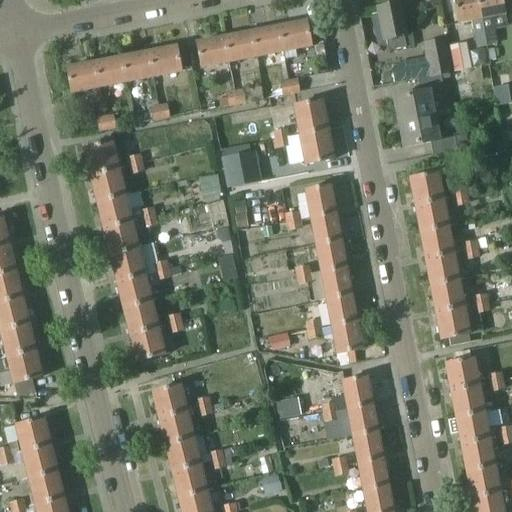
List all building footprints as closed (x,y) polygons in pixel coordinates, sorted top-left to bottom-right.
[(482,21),(478,0),(453,0),(458,25),(472,23),(476,49),(487,47),(482,21)] [(506,17),(506,16),(502,0),(478,0),(482,21),(506,17)] [(408,37),(402,4),(377,9),(383,42),(387,41),(389,52),(407,49),(405,37),(408,37)] [(308,23),(279,29),(284,53),(313,48),(308,23)] [(284,53),(279,29),(252,34),(257,59),(284,53)] [(494,31),(484,32),(487,47),(497,45),(494,31)] [(225,39),(229,64),(257,59),(252,34),(225,39)] [(229,64),(225,39),(197,44),(202,69),(229,64)] [(452,73),(445,41),(424,45),(431,77),(452,73)] [(466,45),(450,48),(454,69),(470,66),(466,45)] [(149,53),(154,78),(182,73),(177,48),(149,53)] [(127,84),(154,78),(149,53),(122,59),(127,84)] [(122,59),(95,64),(99,89),(127,84),(122,59)] [(72,94),(99,89),(95,64),(67,70),(72,94)] [(395,98),(400,123),(435,117),(430,91),(444,88),(441,75),(419,80),(421,93),(395,98)] [(297,82),(290,84),(292,96),(300,94),(297,82)] [(292,96),(290,84),(282,85),(285,97),(292,96)] [(243,93),(236,94),(238,106),(246,104),(243,93)] [(238,106),(236,94),(228,96),(230,107),(238,106)] [(300,136),(328,131),(323,101),(295,106),(300,136)] [(167,107),(160,108),(162,120),(170,119),(167,107)] [(162,120),(160,108),(152,110),(155,122),(162,120)] [(113,115),(104,117),(107,132),(116,130),(113,115)] [(104,117),(96,119),(99,134),(107,132),(104,117)] [(435,117),(400,123),(406,149),(432,144),(434,156),(459,151),(456,138),(440,141),(435,117)] [(275,133),(277,141),(289,139),(287,131),(275,133)] [(328,131),(300,136),(306,166),(334,161),(328,131)] [(290,147),(289,139),(277,141),(278,149),(290,147)] [(91,177),(118,171),(112,144),(85,150),(91,177)] [(229,189),(263,182),(258,153),(223,159),(229,189)] [(129,159),(131,167),(143,164),(141,156),(129,159)] [(143,164),(131,167),(133,174),(144,172),(143,164)] [(98,204),(125,197),(118,171),(91,177),(98,204)] [(411,179),(416,206),(444,201),(441,187),(438,174),(411,179)] [(311,218),(335,214),(330,186),(305,191),(311,218)] [(455,191),(456,198),(468,196),(467,188),(455,191)] [(468,196),(456,198),(458,206),(470,204),(468,196)] [(104,230),(131,224),(125,197),(98,204),(104,230)] [(444,201),(416,206),(422,234),(449,229),(444,201)] [(207,206),(208,213),(212,231),(229,227),(223,202),(207,206)] [(144,219),(156,217),(154,209),(142,212),(144,219)] [(288,224),(300,221),(298,214),(286,216),(288,224)] [(311,218),(316,246),(340,241),(335,214),(311,218)] [(156,217),(144,219),(146,227),(158,224),(156,217)] [(0,218),(0,248),(9,246),(2,218),(0,218)] [(301,229),(300,221),(288,224),(289,231),(301,229)] [(111,256),(138,250),(131,224),(104,230),(111,256)] [(422,234),(427,261),(454,255),(449,229),(422,234)] [(345,268),(340,241),(316,246),(321,273),(345,268)] [(466,252),(478,249),(477,242),(465,244),(466,252)] [(0,276),(15,273),(9,246),(0,248),(0,276)] [(478,249),(466,252),(468,260),(480,257),(478,249)] [(138,250),(111,256),(117,282),(145,276),(138,250)] [(431,288),(459,283),(454,255),(427,261),(428,267),(430,282),(431,288)] [(157,272),(169,269),(167,262),(156,265),(157,272)] [(297,270),(298,277),(310,275),(309,267),(297,270)] [(326,300),(351,295),(345,268),(321,273),(323,281),(326,300)] [(169,269),(157,272),(159,280),(171,277),(169,269)] [(15,273),(0,276),(0,304),(22,299),(15,273)] [(310,275),(298,277),(300,285),(311,282),(310,275)] [(124,309),(151,302),(146,281),(145,276),(117,282),(124,309)] [(431,288),(437,316),(464,311),(459,283),(431,288)] [(326,300),(332,328),(356,323),(351,295),(326,300)] [(476,306),(488,304),(486,296),(474,298),(476,306)] [(0,304),(0,326),(1,332),(28,325),(22,299),(0,304)] [(124,309),(130,335),(157,328),(151,302),(124,309)] [(488,304),(476,306),(478,314),(489,312),(488,304)] [(464,311),(437,316),(441,340),(469,336),(464,311)] [(168,317),(170,325),(181,323),(179,315),(168,317)] [(308,332),(319,330),(318,322),(307,324),(308,332)] [(181,323),(170,325),(172,333),(183,330),(181,323)] [(356,323),(332,328),(337,355),(362,351),(356,323)] [(28,325),(1,332),(8,358),(35,352),(28,325)] [(157,328),(130,335),(137,362),(164,356),(157,328)] [(321,338),(319,330),(308,332),(310,340),(321,338)] [(269,339),(272,352),(290,348),(287,335),(269,339)] [(35,352),(8,358),(14,385),(42,378),(35,352)] [(446,364),(451,392),(479,387),(474,359),(446,364)] [(491,384),(503,381),(501,373),(489,376),(491,384)] [(348,411),(372,406),(367,378),(342,383),(348,411)] [(503,381),(491,384),(492,392),(504,389),(503,381)] [(160,420),(187,413),(180,386),(153,392),(160,420)] [(479,387),(451,392),(456,419),(484,414),(479,387)] [(197,402),(199,410),(210,407),(209,399),(197,402)] [(297,399),(274,403),(278,421),(300,416),(297,399)] [(324,415),(336,413),(334,405),(322,407),(324,415)] [(372,406),(348,411),(353,438),(377,433),(372,406)] [(210,407),(199,410),(201,417),(212,415),(210,407)] [(187,413),(160,420),(166,446),(193,439),(187,413)] [(337,420),(336,413),(324,415),(325,423),(337,420)] [(484,414),(456,419),(462,446),(489,441),(484,414)] [(23,453),(51,447),(44,419),(17,426),(23,453)] [(511,435),(511,429),(511,428),(500,430),(501,438),(511,435)] [(358,464),(383,460),(377,433),(353,438),(358,464)] [(511,435),(501,438),(503,446),(511,444),(511,435)] [(193,439),(166,446),(173,472),(200,466),(193,439)] [(467,474),(494,468),(489,441),(462,446),(467,474)] [(51,447),(23,453),(30,480),(57,473),(51,447)] [(0,451),(0,458),(0,459),(12,457),(10,449),(0,451)] [(210,455),(212,463),(224,460),(222,452),(215,454),(210,455)] [(14,464),(12,457),(0,459),(2,467),(14,464)] [(333,461),(334,468),(334,469),(346,467),(345,459),(333,461)] [(225,467),(224,460),(212,463),(214,470),(225,467)] [(334,468),(333,461),(333,460),(317,463),(319,471),(334,468)] [(388,487),(383,460),(358,464),(364,492),(388,487)] [(200,466),(173,472),(180,499),(207,492),(200,466)] [(346,467),(334,469),(336,477),(345,475),(348,475),(346,467)] [(472,501),(500,496),(494,468),(467,474),(472,501)] [(57,473),(30,480),(37,506),(64,500),(57,473)] [(265,495),(283,491),(280,477),(262,481),(265,495)] [(392,511),(388,487),(364,492),(367,511),(392,511)] [(211,511),(207,492),(180,499),(182,511),(211,511)] [(502,511),(500,496),(472,501),(474,511),(502,511)] [(66,511),(64,500),(37,506),(37,511),(66,511)] [(13,511),(25,509),(23,501),(11,504),(13,511)]
